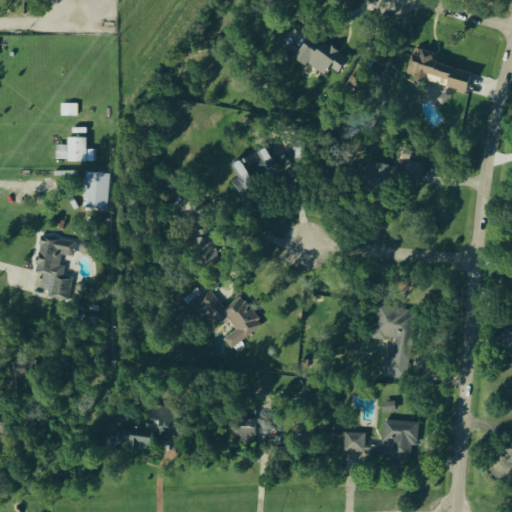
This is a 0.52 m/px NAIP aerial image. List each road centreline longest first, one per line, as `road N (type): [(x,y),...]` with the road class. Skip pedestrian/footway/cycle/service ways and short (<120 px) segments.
road 1 (tertiary): [(457,511),(474,264),(511,44)]
road 2 (residential): [(305,241),(474,264)]
